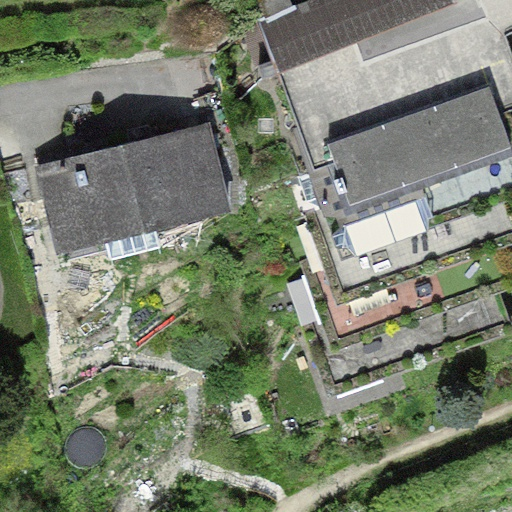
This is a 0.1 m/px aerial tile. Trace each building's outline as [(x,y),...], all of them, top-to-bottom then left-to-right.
[(511,36),(511,0),(503,0),(477,13),(492,46),(511,36)] [(278,86),(297,138),(343,122),(448,84),(429,32),(278,86)] [(343,122),(358,163),(491,116),(511,108),(511,99),(500,65),(448,84),(343,122)] [(337,171),(352,211),(499,158),(505,156),(491,116),(358,163),(337,171)] [(225,126),(38,168),(67,280),(261,232),(225,126)] [(335,216),(349,255),(491,205),(511,196),(511,195),(499,158),(352,211),(335,216)] [(332,262),(345,300),(482,251),(504,243),(491,205),(349,255),(332,262)] [(320,309),(334,347),(472,298),(496,289),(482,251),(345,300),(320,309)] [(0,327),(8,326),(0,293),(0,327)] [(317,354),(332,394),(486,338),(472,298),(334,347),(317,354)]
